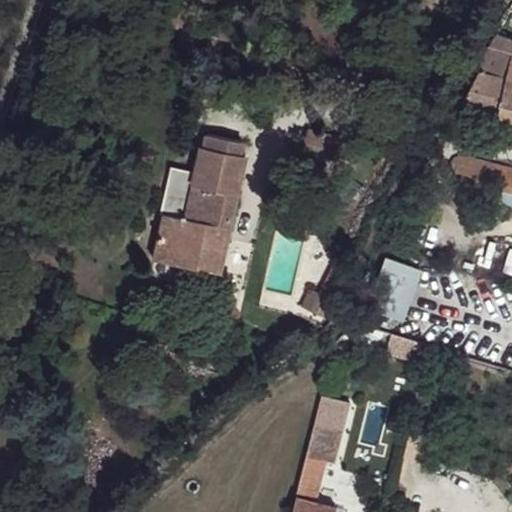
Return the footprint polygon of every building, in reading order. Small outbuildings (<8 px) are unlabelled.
[(478,76),(461,105),(511,116),(511,52),(508,52),(510,39),(497,33),(480,61),(478,76)] [(511,116),(461,105),(453,121),(472,125),(473,118),(494,124),(494,129),(511,132),(511,116)] [(342,135),(341,143),(360,145),(362,125),(344,122),(342,135)] [(309,131),(306,149),(339,153),(341,143),(342,135),(309,131)] [(162,215),(152,258),(216,274),(245,156),(201,147),(183,220),(162,215)] [(462,177),(460,183),(511,197),(511,170),(497,166),(495,168),(460,158),(455,158),(450,159),(444,162),(440,166),(435,170),(462,177)] [(374,306),(407,315),(421,263),(388,254),(374,306)] [(305,294),(298,313),(322,320),(333,291),(341,294),(344,287),(341,286),(345,272),(331,267),(315,296),(305,294)] [(384,332),(379,344),(409,354),(413,341),(384,332)] [(317,424),(298,493),(311,498),(323,462),(332,428),(317,424)] [(298,493),(292,511),(334,511),(336,509),(311,498),(298,493)]
